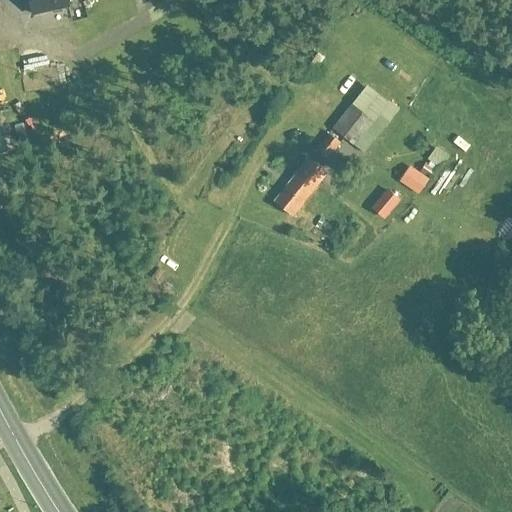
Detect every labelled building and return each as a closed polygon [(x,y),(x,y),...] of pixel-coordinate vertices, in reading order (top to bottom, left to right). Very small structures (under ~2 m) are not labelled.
[(67,0),(29,0),(33,14),(68,6),(67,0)] [(68,69),(44,71),(45,83),(69,81),(68,69)] [(333,128),(354,145),(364,153),(389,121),(386,118),(379,113),(373,120),(352,103),(333,128)] [(327,160),(341,142),(329,133),(316,151),(327,160)] [(293,216),(327,172),(309,158),(274,202),(293,216)] [(405,184),(429,194),(436,177),(413,166),(405,184)] [(400,200),(388,190),(387,190),(372,208),(385,219),(400,200)]
